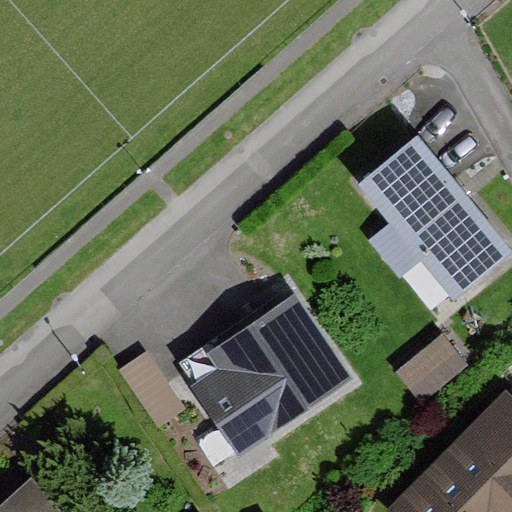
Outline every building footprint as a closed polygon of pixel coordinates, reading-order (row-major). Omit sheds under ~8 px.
[(511,263),(511,258),(413,143),(354,193),(455,312),(511,263)] [(341,390),(284,303),(194,362),(200,371),(183,382),(234,459),(341,390)] [(453,370),(429,345),(391,381),(415,406),(453,370)] [(511,511),(511,415),(493,398),(387,511),(511,511)] [(44,511),(26,489),(0,510),(0,511),(44,511)]
